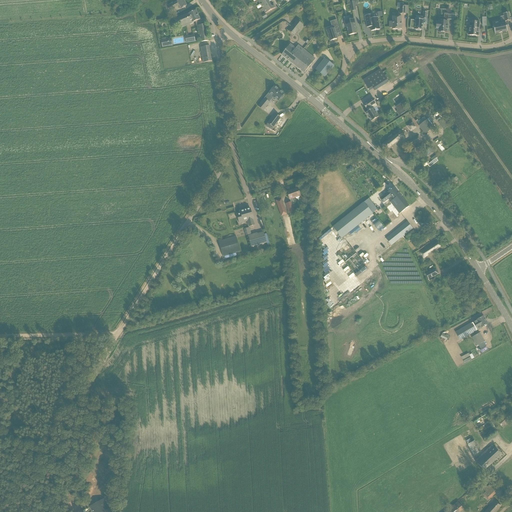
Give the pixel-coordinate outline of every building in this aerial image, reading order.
[(177,2),(167,7),(168,8),(170,11),(176,8),(175,7),(179,5),(181,9),(182,8),(186,5),(183,0),(179,0),(178,1),(177,2)] [(267,0),(260,4),(262,9),(270,5),(268,2),(271,1),(270,0),(267,0)] [(327,17),(335,15),(331,2),(314,7),(317,15),(325,13),(327,17)] [(270,5),(262,9),(265,14),(275,8),(274,5),(271,7),(270,5)] [(408,14),(408,6),(403,6),(402,9),(400,8),(400,14),(405,14),(408,14)] [(177,18),(180,26),(189,22),(190,25),(193,23),(193,22),(200,20),(196,10),(177,18)] [(436,22),(436,29),(438,29),(438,32),(439,32),(439,33),(443,33),(442,33),(442,32),(444,33),(444,32),(447,32),(447,30),(448,30),(448,27),(447,27),(448,21),(447,21),(447,20),(451,20),(452,14),(451,14),(444,14),(444,18),(445,18),(445,21),(440,21),(439,22),(436,22)] [(379,30),(377,17),(372,18),(371,15),(365,16),(367,28),(370,27),(371,31),(379,30)] [(401,29),(401,17),(392,17),(392,22),(389,22),(389,28),(392,28),(392,29),(397,29),(397,30),(400,30),(400,29),(401,29)] [(355,26),(354,19),(344,21),(346,28),(347,28),(348,35),(356,34),(354,26),(355,26)] [(411,19),(410,28),(414,29),(414,30),(416,30),(415,30),(418,31),(418,30),(422,30),(423,20),(415,19),(415,20),(411,19)] [(296,20),(288,31),(294,35),(303,25),(296,20)] [(479,26),(479,22),(469,21),(469,22),(469,28),(468,28),(468,31),(469,31),(468,35),(478,36),(477,36),(477,32),(479,32),(479,26)] [(507,31),(505,23),(493,25),(494,34),(507,31)] [(208,41),(205,24),(198,25),(201,42),(208,41)] [(340,31),(338,24),(337,24),(332,25),(333,29),(326,31),(330,41),(337,39),(335,33),(340,31)] [(185,35),(186,43),(194,42),(193,34),(192,34),(192,35),(188,36),(188,35),(185,35)] [(161,40),(162,48),(172,46),(171,38),(161,40)] [(285,51),(281,55),(292,63),(300,53),(301,52),(296,48),(295,48),(290,44),(289,46),(285,51)] [(200,47),(203,63),(212,61),(209,46),(200,47)] [(300,53),(292,63),(304,73),(312,63),(309,60),(312,58),(309,55),(306,58),(300,53)] [(325,59),(315,70),(325,78),(334,66),(325,59)] [(362,80),(369,91),(373,89),(374,91),(388,82),(380,69),(362,80)] [(283,94),(274,86),(268,93),(268,94),(264,99),(264,98),(258,106),(263,110),(269,103),(268,102),(272,97),(273,97),(278,101),(280,98),(281,98),(283,96),(282,95),(283,94)] [(376,112),(373,108),(377,106),(375,103),(376,103),(373,99),(363,105),(366,109),(367,109),(368,111),(365,113),(371,122),(379,116),(376,112)] [(267,124),(266,126),(272,130),(273,128),(280,118),(275,114),(267,124)] [(419,125),(418,126),(425,134),(433,128),(427,119),(426,120),(424,117),(417,122),(419,125)] [(406,125),(409,130),(416,127),(413,122),(406,125)] [(387,151),(404,137),(399,130),(393,134),(394,135),(382,145),(387,151)] [(405,144),(408,149),(421,140),(418,135),(405,144)] [(423,152),(426,156),(434,150),(431,146),(423,152)] [(385,195),(380,198),(383,203),(388,199),(391,197),(393,200),(390,202),(396,210),(399,214),(405,209),(409,206),(394,187),(387,192),(387,193),(385,195)] [(295,204),(293,198),(300,196),(297,188),(293,190),(291,191),(287,192),(291,202),(286,204),(289,213),(294,211),(292,205),(295,204)] [(368,198),(333,227),(341,238),(377,209),(368,198)] [(276,201),(281,216),(286,214),(281,199),(276,201)] [(237,214),(239,222),(247,220),(249,227),(254,225),(253,220),(250,208),(240,211),(240,213),(237,214)] [(379,231),(383,227),(375,218),(371,222),(379,231)] [(407,222),(386,238),(391,245),(412,229),(407,222)] [(248,236),(251,247),(261,245),(257,233),(248,236)] [(218,242),(223,257),(240,252),(236,237),(218,242)] [(441,247),(437,241),(424,249),(419,252),(423,258),(428,255),(441,247)] [(366,266),(348,244),(338,253),(355,275),(366,266)] [(425,273),(428,279),(438,274),(435,268),(425,273)] [(477,320),(472,323),(459,331),(455,333),(460,340),(463,338),(476,331),(481,328),(488,324),(483,316),(477,320)] [(472,338),(477,346),(484,341),(480,333),(472,338)] [(497,422),(503,428),(511,419),(511,414),(509,411),(497,422)] [(473,423),(481,435),(484,440),(497,431),(486,414),(473,423)] [(466,441),(473,455),(480,451),(472,437),(466,441)] [(492,463),(501,455),(495,448),(488,454),(486,451),(483,454),(475,461),(484,471),(492,463)] [(488,500),(500,489),(498,487),(492,482),(484,489),(486,491),(483,494),(482,494),(488,500)] [(91,508),(92,511),(100,511),(108,508),(104,501),(91,508)] [(495,511),(501,506),(495,501),(484,511),(495,511)]
